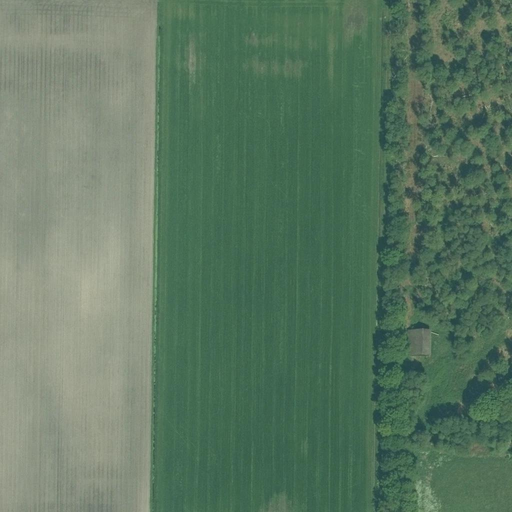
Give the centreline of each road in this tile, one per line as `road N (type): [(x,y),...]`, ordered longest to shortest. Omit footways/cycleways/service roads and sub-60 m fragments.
road 1 (track): [(381,436),(392,0)]
road 2 (track): [(380,511),(381,436),(511,405)]
